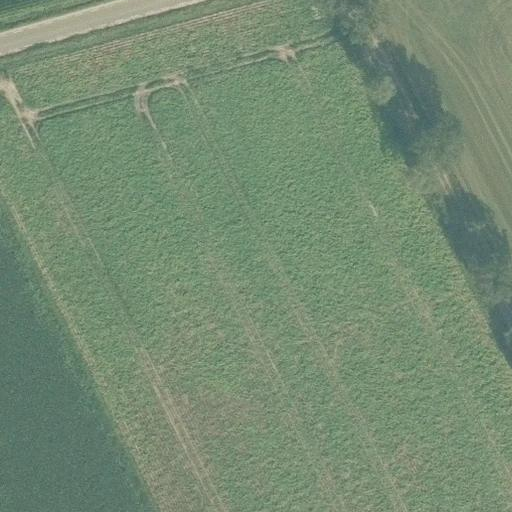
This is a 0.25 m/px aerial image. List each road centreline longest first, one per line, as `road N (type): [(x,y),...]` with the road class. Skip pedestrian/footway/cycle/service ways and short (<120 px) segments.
road 1 (track): [(344,0),(511,328)]
road 2 (tertiary): [(0,45),(159,0)]
